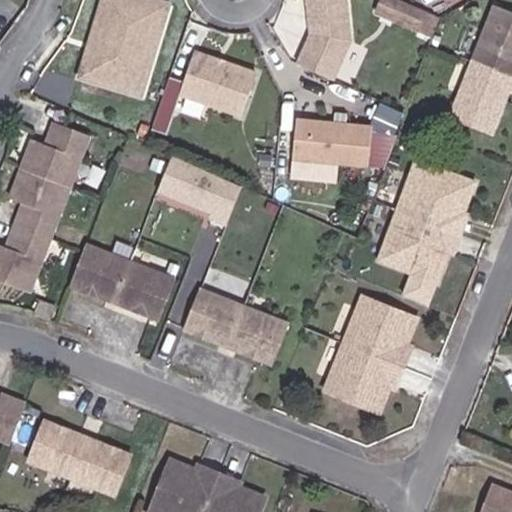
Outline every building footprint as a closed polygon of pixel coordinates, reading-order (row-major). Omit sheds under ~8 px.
[(163,39),(176,4),(165,0),(109,0),(103,19),(118,24),(113,38),(104,34),(100,48),(94,46),(84,73),(144,94),(154,67),(144,63),(154,36),(163,39)] [(307,0),(310,34),(297,63),(334,80),(351,41),(346,0),(307,0)] [(427,11),(400,0),(378,0),(373,11),(418,31),(427,11)] [(511,5),(499,0),(498,0),(453,116),(498,135),(511,99),(507,97),(511,85),(511,5)] [(433,37),(440,17),(427,11),(418,31),(433,37)] [(113,38),(118,24),(103,19),(94,46),(100,48),(104,34),(113,38)] [(154,67),(163,39),(154,36),(144,63),(154,67)] [(260,79),(200,54),(182,95),(243,120),(260,79)] [(372,127),(296,121),(292,161),(368,168),(372,127)] [(37,138),(26,166),(72,184),(91,134),(60,122),(52,144),(37,138)] [(171,160),(156,197),(225,225),(240,188),(171,160)] [(417,160),(398,211),(450,231),(457,210),(465,213),(477,182),(417,160)] [(29,203),(21,224),(52,237),(72,184),(26,166),(14,197),(29,203)] [(457,210),(450,231),(462,235),(469,215),(465,213),(457,210)] [(450,231),(398,211),(379,261),(439,283),(450,253),(443,250),(450,231)] [(52,237),(21,224),(12,247),(0,242),(0,276),(31,289),(52,237)] [(443,250),(450,253),(455,255),(462,235),(450,231),(443,250)] [(88,248),(73,287),(109,299),(111,295),(119,298),(130,263),(88,248)] [(130,263),(119,298),(126,300),(124,305),(160,318),(173,279),(130,263)] [(202,290),(186,330),(223,345),(226,341),(233,344),(247,309),(202,290)] [(412,352),(415,344),(424,319),(368,295),(328,392),(386,414),(397,387),(400,380),(406,383),(417,354),(412,352)] [(35,314),(52,321),(58,306),(41,298),(35,314)] [(247,309),(233,344),(241,348),(239,351),(276,366),(292,327),(247,309)] [(420,346),(415,344),(412,352),(417,354),(420,346)] [(400,380),(397,387),(403,390),(406,383),(400,380)] [(0,437),(13,443),(28,403),(8,395),(5,403),(0,401),(0,437)] [(30,461),(73,478),(87,442),(79,439),(80,435),(45,420),(30,461)] [(87,442),(73,478),(117,496),(132,455),(97,441),(96,445),(87,442)] [(205,511),(220,474),(204,467),(201,473),(196,470),(172,460),(151,511),(205,511)] [(235,480),(220,474),(205,511),(260,511),(266,498),(239,488),(233,485),(235,480)] [(482,511),(511,511),(511,491),(494,484),(482,511)]
